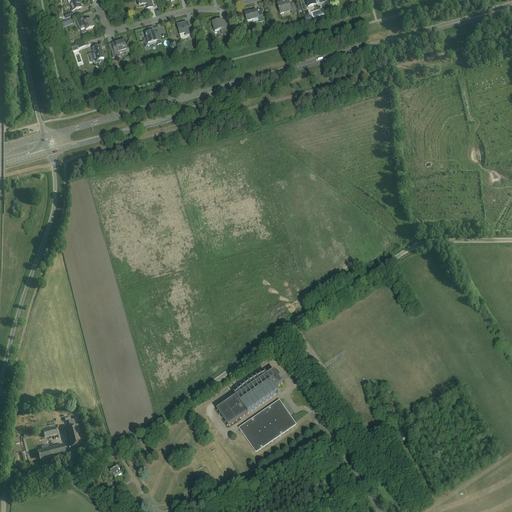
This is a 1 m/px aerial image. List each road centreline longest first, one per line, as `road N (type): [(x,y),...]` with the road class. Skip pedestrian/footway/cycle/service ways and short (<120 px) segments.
road 1 (unclassified): [(59,466),(150,423),(407,248),(438,239),(511,238)]
road 2 (residential): [(251,79),(511,6)]
road 3 (primary): [(0,392),(53,209),(49,151)]
road 4 (residential): [(49,151),(168,120),(251,79)]
road 5 (residential): [(251,79),(45,136)]
road 6 (residential): [(95,0),(114,31),(251,0)]
road 7 (primary): [(45,136),(16,0)]
